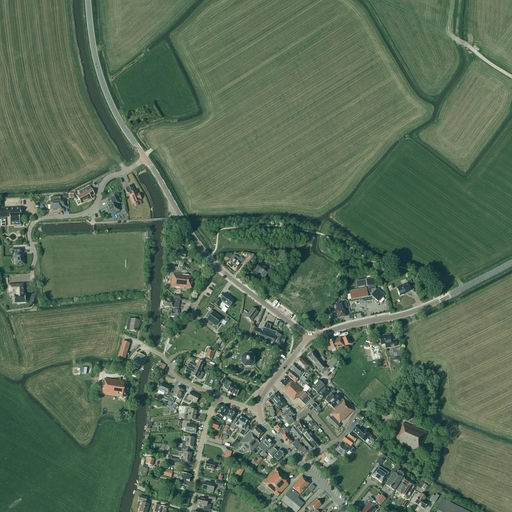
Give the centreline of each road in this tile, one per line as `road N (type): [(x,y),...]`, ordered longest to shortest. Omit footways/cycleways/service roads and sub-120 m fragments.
road 1 (tertiary): [(308,341),(215,265),(145,158)]
road 2 (tertiary): [(308,341),(421,308),(511,262)]
road 3 (residential): [(32,280),(32,224),(87,211),(108,178),(145,158)]
road 4 (tertiary): [(145,158),(111,105),(95,60),(88,0)]
road 5 (residential): [(335,440),(356,411),(296,352)]
